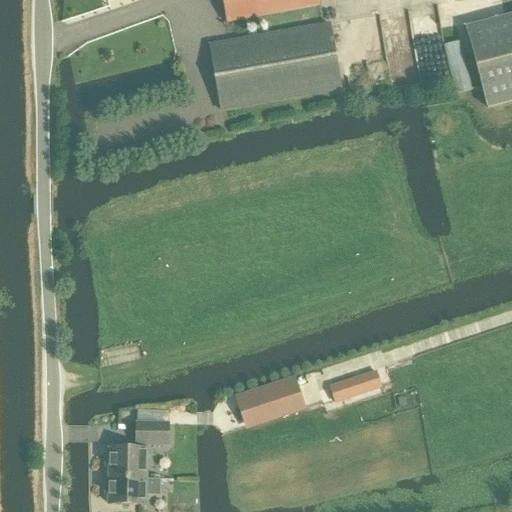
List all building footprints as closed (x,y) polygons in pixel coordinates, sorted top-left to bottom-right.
[(222,0),(226,23),(321,6),(319,0),(222,0)] [(487,110),(511,103),(511,16),(465,29),(487,110)] [(222,112),(341,91),(330,25),(210,46),(222,112)] [(455,96),(472,92),(460,43),(443,47),(455,96)] [(381,390),(379,383),(376,372),(329,388),(334,403),(335,405),(381,390)] [(303,406),(294,380),(237,399),(245,425),(303,406)] [(169,446),(170,424),(138,424),(137,445),(138,445),(137,450),(111,449),(111,455),(107,458),(107,468),(111,471),(111,479),(146,480),(147,450),(147,445),(169,446)] [(160,480),(146,480),(111,479),(110,483),(106,486),(106,496),(110,499),(110,505),(146,506),(146,493),(160,493),(160,480)]
